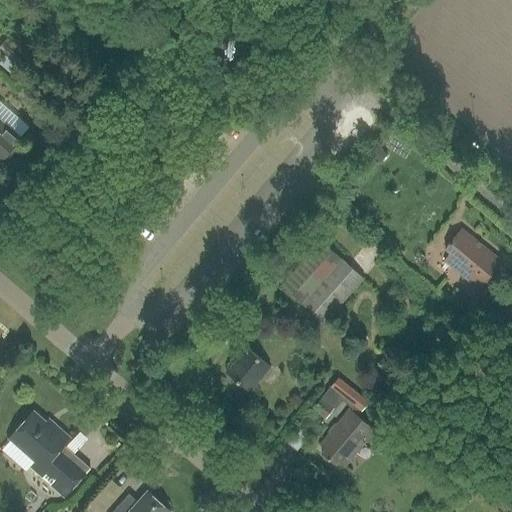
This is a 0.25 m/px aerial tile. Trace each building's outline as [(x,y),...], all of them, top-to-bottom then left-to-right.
[(0,158),(1,160),(21,135),(0,117),(0,158)] [(480,290),(503,262),(463,229),(447,249),(451,252),(444,261),(480,290)] [(364,279),(320,241),(281,287),(325,324),(364,279)] [(511,288),(495,310),(498,312),(493,318),(503,326),(508,319),(511,322),(511,288)] [(270,367),(247,347),(227,371),(250,391),(270,367)] [(370,403),(340,377),(314,408),(326,419),(342,400),(360,415),(370,403)] [(325,448),(321,453),(336,465),(339,461),(345,466),(375,429),(351,409),(338,425),(336,423),(329,431),(331,433),(321,445),(325,448)] [(34,411),(9,439),(36,462),(31,468),(64,497),(90,468),(64,445),(70,438),(57,426),(54,429),(34,411)] [(167,511),(168,511),(146,492),(129,511),(120,503),(112,511),(167,511)]
